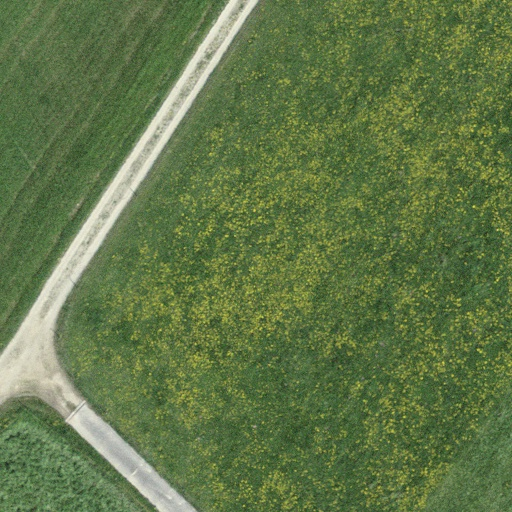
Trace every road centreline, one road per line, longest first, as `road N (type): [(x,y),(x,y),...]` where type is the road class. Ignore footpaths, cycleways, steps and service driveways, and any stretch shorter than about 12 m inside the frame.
road 1 (track): [(0,381),(246,0)]
road 2 (track): [(159,511),(13,368)]
